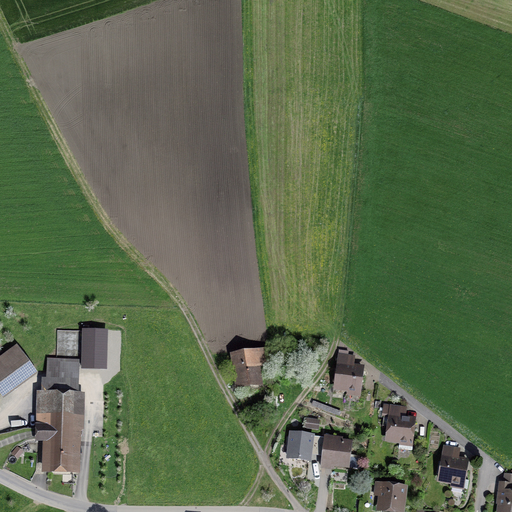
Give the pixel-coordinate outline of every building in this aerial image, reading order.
[(99,335),(80,334),(80,370),(98,371),(99,335)] [(0,402),(34,379),(12,350),(0,358),(0,402)] [(267,351),(226,358),(232,394),(258,389),(255,370),(270,367),(267,351)] [(353,359),(335,357),(330,394),(355,397),(359,370),(352,369),(353,359)] [(76,363),(45,361),(44,382),(37,382),(36,397),(32,396),(30,447),(47,447),(45,478),(74,479),(76,434),(80,434),(81,397),(75,397),(76,363)] [(384,409),(379,446),(408,451),(412,423),(403,422),(405,412),(384,409)] [(316,422),(302,421),(301,431),(316,432),(316,422)] [(349,442),(321,439),(318,470),(345,473),(349,442)] [(457,451),(440,449),(435,487),(462,490),(465,465),(455,463),(457,451)] [(511,478),(501,477),(499,494),(511,495),(511,478)] [(404,511),(406,490),(376,487),(373,511),(404,511)] [(511,511),(511,495),(499,494),(495,494),(493,511),(511,511)]
